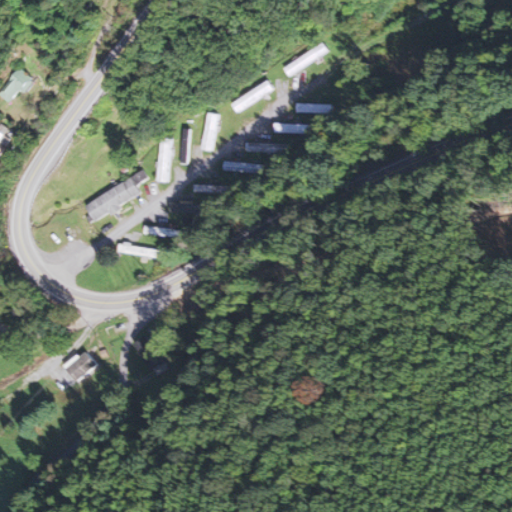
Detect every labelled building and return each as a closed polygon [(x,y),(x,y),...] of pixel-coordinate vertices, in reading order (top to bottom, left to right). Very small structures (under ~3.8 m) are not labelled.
[(33,80),(20,67),(0,88),(0,93),(11,104),(33,80)] [(229,108),(235,117),(270,92),(264,84),(229,108)] [(183,164),(190,164),(189,130),(182,130),(183,164)] [(175,140),(166,138),(157,180),(165,182),(175,140)] [(247,153),(291,153),(291,143),(247,143),(247,153)] [(143,195),(133,179),(88,204),(97,221),(143,195)] [(235,185),(195,185),(195,194),(235,194),(235,185)] [(145,235),(184,238),(185,229),(145,226),(145,235)] [(136,345),(154,377),(170,368),(152,336),(136,345)] [(78,383),(100,367),(88,352),(66,368),(78,383)]
